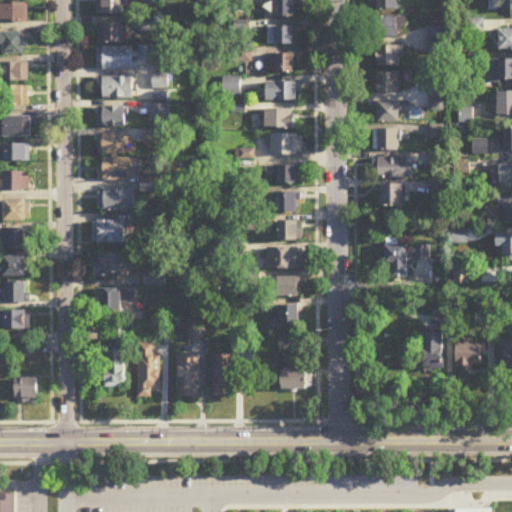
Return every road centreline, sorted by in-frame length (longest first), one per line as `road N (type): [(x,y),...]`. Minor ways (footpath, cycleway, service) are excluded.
road 1 (secondary): [(511,442),(0,444)]
road 2 (residential): [(67,444),(61,0)]
road 3 (residential): [(340,444),(335,0)]
